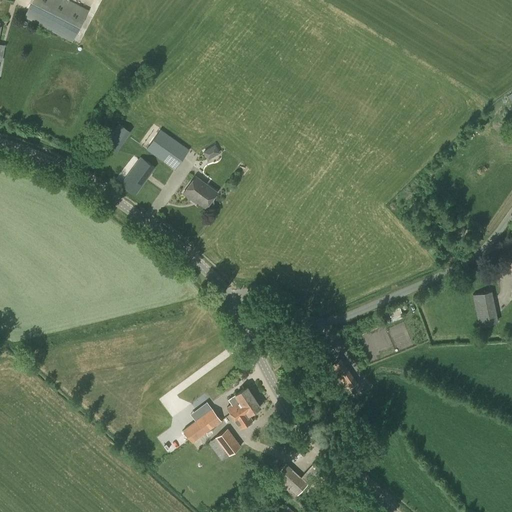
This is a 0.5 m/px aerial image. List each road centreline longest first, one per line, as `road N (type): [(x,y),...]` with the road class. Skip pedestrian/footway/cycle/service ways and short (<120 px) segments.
road 1 (unclassified): [(231,302),(263,287),(300,316),(332,322),(444,274),(483,250),(511,213)]
road 2 (tertiary): [(231,302),(185,249),(89,179),(0,142)]
road 3 (tertiary): [(390,511),(283,409),(231,302)]
